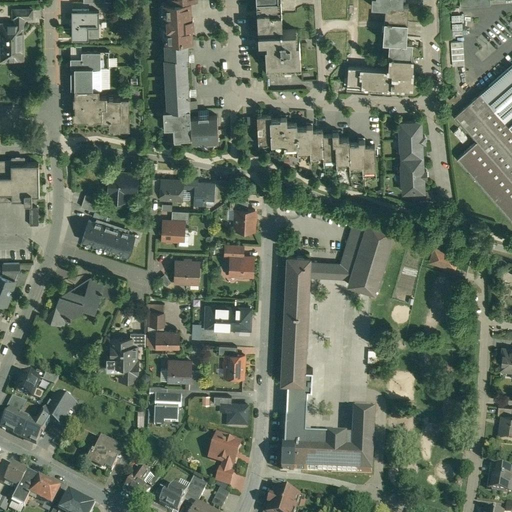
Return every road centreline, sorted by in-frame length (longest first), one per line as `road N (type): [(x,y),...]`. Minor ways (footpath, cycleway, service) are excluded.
road 1 (residential): [(268,195),(255,475),(244,511)]
road 2 (residential): [(482,262),(481,401),(468,511)]
road 3 (residential): [(153,212),(150,280),(51,247)]
road 4 (residential): [(51,247),(0,381)]
road 5 (residential): [(53,112),(58,210),(51,247)]
road 6 (residential): [(0,441),(116,504)]
